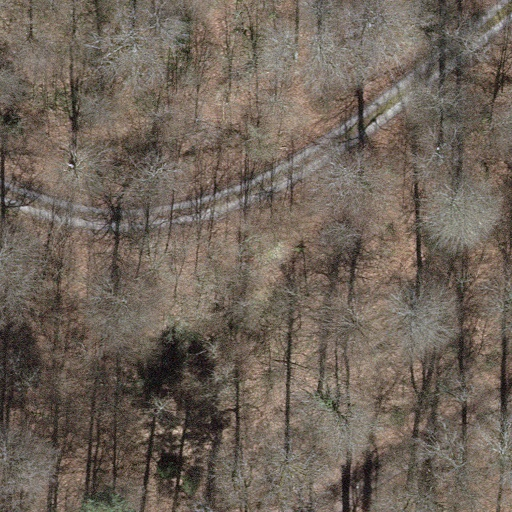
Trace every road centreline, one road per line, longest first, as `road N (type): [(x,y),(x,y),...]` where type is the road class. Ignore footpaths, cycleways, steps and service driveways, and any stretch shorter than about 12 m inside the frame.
road 1 (track): [(511,1),(253,193),(120,217),(0,189)]
road 2 (track): [(337,511),(511,402)]
